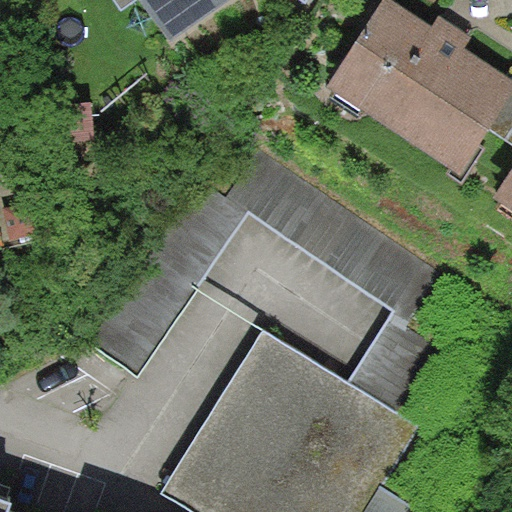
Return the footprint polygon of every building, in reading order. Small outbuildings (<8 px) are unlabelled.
[(114,0),(124,13),(142,1),(174,45),(236,0),(299,0),(307,5),(310,0),(114,0)] [(391,0),(357,0),(309,71),(441,161),(500,74),(391,0)] [(511,133),(480,180),(511,202),(511,133)] [(200,184),(85,345),(132,379),(248,216),(390,317),(343,383),(417,423),(462,360),(408,322),(442,274),(264,148),(225,202),(200,184)] [(343,383),(251,333),(167,489),(209,511),(394,511),(437,434),(417,423),(343,383)] [(56,511),(58,505),(0,486),(0,511),(56,511)]
